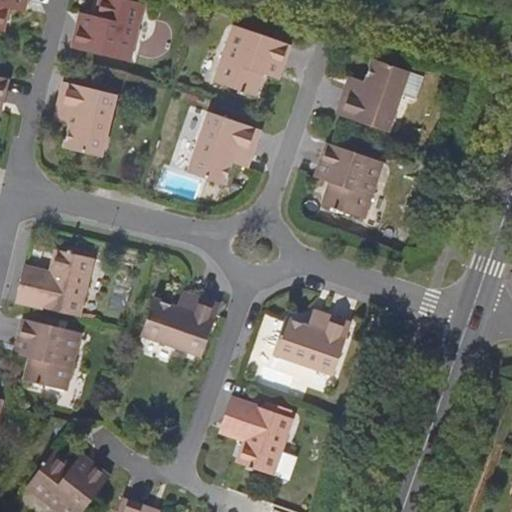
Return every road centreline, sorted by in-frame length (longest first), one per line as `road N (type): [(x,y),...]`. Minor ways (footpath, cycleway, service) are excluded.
road 1 (residential): [(222,239),(17,186)]
road 2 (tertiary): [(401,511),(470,316)]
road 3 (residential): [(179,465),(249,279)]
road 4 (residential): [(470,316),(284,255)]
road 5 (residential): [(17,186),(61,0)]
road 6 (residential): [(264,216),(323,50)]
